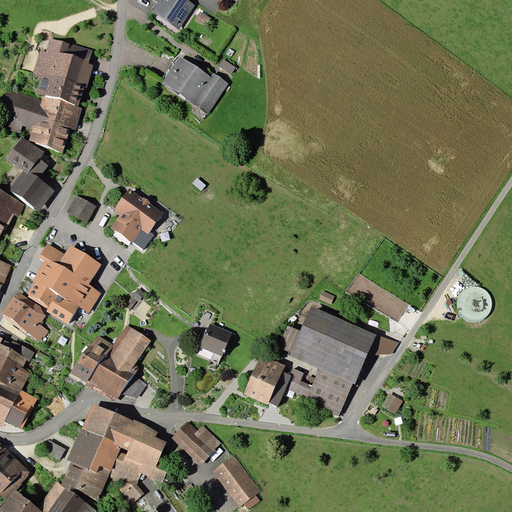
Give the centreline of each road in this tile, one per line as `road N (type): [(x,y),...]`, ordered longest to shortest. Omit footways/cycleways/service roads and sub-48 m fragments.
road 1 (residential): [(511,468),(448,448),(157,419)]
road 2 (residential): [(0,307),(94,141),(125,0)]
road 3 (track): [(352,436),(357,415),(511,186)]
road 4 (residential): [(157,419),(92,399),(46,432),(0,434)]
